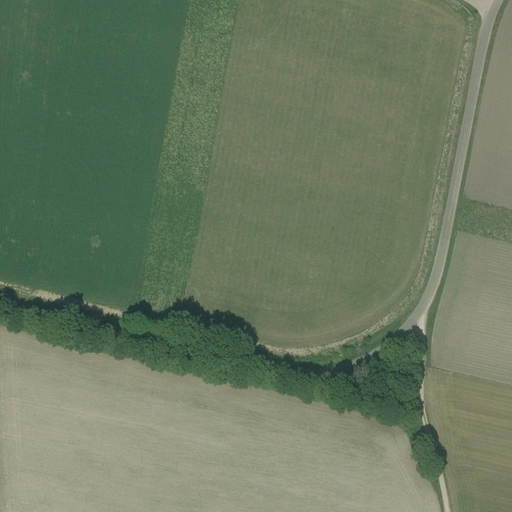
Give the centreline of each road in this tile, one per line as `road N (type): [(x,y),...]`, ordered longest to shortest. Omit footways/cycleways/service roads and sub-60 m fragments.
road 1 (unclassified): [(491,9),(433,288),(418,316),(362,362),(323,374),(272,372),(0,304)]
road 2 (track): [(418,316),(421,406),(446,511)]
